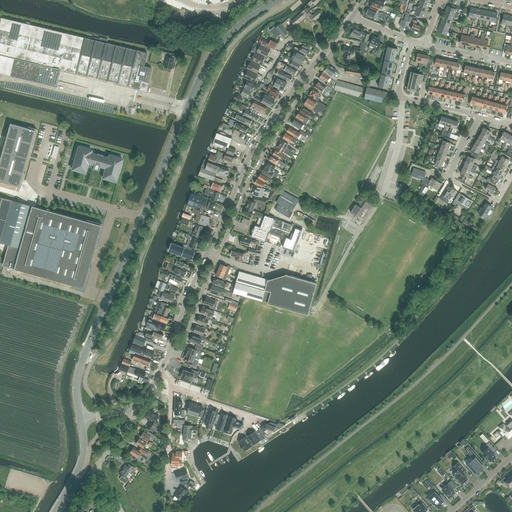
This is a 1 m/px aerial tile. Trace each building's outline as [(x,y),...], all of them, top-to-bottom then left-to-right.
[(382,9),(383,6),(373,2),(370,8),(379,11),(380,8),(382,9)] [(426,13),(428,8),(419,4),(417,7),(414,6),(414,8),(426,13)] [(445,11),(457,16),(458,14),(455,13),(457,9),(453,7),(453,8),(447,6),(445,11)] [(473,21),(476,8),(471,7),(469,13),(468,13),(467,17),(472,18),(471,21),(473,21)] [(292,22),(295,25),(303,18),(305,17),(307,19),(308,19),(310,21),(313,25),(317,21),(316,20),(321,16),(322,15),(322,14),(322,13),(322,12),(321,12),(321,11),(320,11),(319,11),(318,11),(317,12),(312,16),(309,11),(306,8),(301,12),(302,13),(300,15),(292,22)] [(376,11),(369,8),(368,10),(367,11),(366,13),(367,13),(366,14),(374,17),(375,14),(380,16),(381,13),(377,11),(376,11)] [(424,18),(426,13),(414,8),(413,10),(416,11),(414,15),(418,17),(418,16),(424,18)] [(457,18),(457,16),(445,11),(443,16),(453,20),(454,17),(457,18)] [(507,25),(509,15),(504,14),(502,20),(501,20),(500,24),(507,25)] [(406,15),(404,20),(407,22),(410,23),(412,17),(409,16),(406,15)] [(394,18),(390,16),(390,17),(388,16),(385,22),(391,24),(393,18),(394,18)] [(452,23),(453,20),(443,16),(441,21),(454,26),(454,24),(452,23)] [(0,73),(56,87),(58,81),(60,72),(60,71),(61,70),(90,77),(93,77),(111,82),(114,82),(139,88),(140,81),(148,82),(150,74),(150,72),(151,68),(144,66),(147,53),(108,43),(107,43),(108,39),(100,37),(99,39),(93,37),(92,40),(29,25),(30,23),(25,21),(25,23),(1,18),(0,17),(0,73)] [(418,32),(421,26),(416,24),(417,21),(414,20),(412,24),(413,24),(411,29),(415,31),(414,32),(415,33),(416,34),(417,33),(418,32)] [(453,28),(454,26),(441,21),(439,26),(449,30),(450,27),(453,28)] [(274,26),(270,30),(276,38),(281,34),(283,37),(288,33),(282,26),(280,24),(276,28),(274,26)] [(446,36),(449,30),(439,26),(437,31),(443,34),(443,35),(446,36)] [(361,33),(354,29),(350,34),(358,38),(361,40),(362,40),(366,42),(370,35),(365,32),(365,34),(362,31),(361,33)] [(378,38),(373,36),(369,46),(373,47),(372,50),(375,51),(376,50),(381,51),(383,45),(379,43),(380,39),(378,38)] [(270,42),(263,39),(261,43),(263,44),(267,46),(274,50),(278,43),(271,40),(270,42)] [(363,53),(364,48),(365,48),(366,42),(361,41),(360,48),(354,47),(354,48),(344,46),(343,52),(345,53),(344,59),(349,60),(350,54),(353,54),(353,52),(359,53),(359,56),(363,57),(363,53)] [(267,57),(270,50),(260,45),(257,52),(267,57)] [(307,50),(308,48),(302,45),(300,49),(295,47),(294,49),(307,56),(309,51),(307,50)] [(398,49),(388,46),(378,86),(388,89),(392,75),(395,61),(398,49)] [(294,56),(303,60),(305,57),(296,52),(294,56)] [(261,65),(265,58),(255,53),(251,60),(255,62),(261,65)] [(420,71),(419,72),(422,72),(423,67),(424,64),(427,64),(427,62),(431,63),(432,57),(428,56),(429,56),(423,54),(421,66),(420,71)] [(176,63),(178,57),(172,56),(172,58),(166,57),(164,67),(172,69),(173,62),(176,63)] [(302,64),(303,60),(294,56),(292,59),(302,64)] [(298,69),(300,65),(289,59),(288,62),(290,64),(290,65),(298,69)] [(257,73),(261,66),(251,61),(247,69),(257,73)] [(297,70),(279,61),(275,68),(279,70),(281,71),(282,67),(285,68),(284,70),(294,75),(297,70)] [(335,77),(337,79),(340,75),(336,72),(337,71),(336,71),(336,70),(329,65),(325,71),(335,77)] [(445,74),(446,70),(446,68),(444,67),(443,70),(443,73),(442,73),(442,75),(438,74),(438,76),(444,77),(445,74)] [(366,77),(367,71),(364,71),(347,68),(346,73),(363,76),(366,77)] [(292,77),(281,71),(279,70),(277,74),(283,77),(282,78),(290,82),(292,77)] [(254,83),(258,75),(248,71),(244,78),(254,83)] [(328,86),(332,88),(336,80),(337,79),(335,77),(324,71),(319,79),(323,81),(324,80),(328,82),(326,85),(328,86)] [(498,73),(497,79),(499,79),(498,82),(502,83),(501,86),(501,87),(498,86),(498,90),(503,92),(504,86),(504,87),(505,83),(505,80),(506,73),(504,73),(504,72),(501,71),(501,72),(500,72),(500,74),(498,73)] [(418,91),(422,74),(411,72),(407,89),(418,91)] [(283,90),(287,83),(278,78),(274,86),(283,90)] [(244,84),(243,87),(244,88),(251,91),(255,84),(248,80),(245,85),(244,84)] [(363,87),(336,80),(332,88),(336,90),(360,97),(363,87)] [(435,88),(436,86),(437,82),(434,81),(433,85),(433,87),(429,86),(427,86),(425,91),(428,92),(428,94),(434,95),(435,88)] [(332,88),(328,86),(327,87),(318,82),(315,88),(322,92),(322,93),(325,95),(327,92),(328,92),(329,90),(332,92),(334,90),(336,90),(332,88)] [(278,95),(279,94),(278,94),(279,92),(272,88),(273,87),(269,85),(267,89),(271,91),(269,94),(276,98),(277,98),(277,97),(279,95),(278,95)] [(251,91),(244,88),(241,94),(241,95),(250,99),(251,97),(249,96),(251,91)] [(385,103),(387,92),(367,88),(365,98),(385,103)] [(309,95),(315,99),(318,101),(321,95),(318,94),(319,93),(313,89),(309,95)] [(271,107),(273,103),(275,99),(265,94),(261,102),(271,107)] [(318,101),(315,99),(314,101),(308,97),(304,105),(318,114),(320,111),(322,112),(326,106),(318,101)] [(251,108),(258,111),(264,114),(267,108),(254,101),(251,108)] [(311,118),(314,114),(302,107),(299,112),(306,116),(306,115),(311,118)] [(249,112),(245,110),(243,114),(254,119),(254,118),(257,120),(259,117),(256,115),(256,114),(249,111),(249,112)] [(307,118),(299,113),(296,117),(302,121),(302,122),(306,124),(309,119),(308,118),(307,118)] [(249,126),(252,120),(237,114),(235,119),(249,126)] [(445,125),(447,118),(442,116),(439,123),(445,125)] [(451,127),(453,120),(447,118),(445,125),(443,131),(445,132),(447,126),(451,127)] [(245,132),(248,127),(230,119),(228,123),(245,132)] [(295,119),(292,124),(300,129),(303,124),(295,119)] [(456,129),(459,122),(453,120),(451,127),(449,133),(448,136),(450,137),(451,134),(453,128),(456,129)] [(33,131),(9,123),(0,152),(0,182),(17,187),(33,131)] [(287,131),(287,132),(293,136),(293,137),(297,139),(300,134),(306,137),(307,135),(306,134),(303,132),(300,130),(299,133),(290,127),(289,129),(288,129),(287,130),(287,131)] [(491,140),(492,138),(489,136),(491,132),(485,128),(481,133),(488,138),(491,140)] [(506,142),(510,134),(504,131),(500,138),(499,138),(497,142),(499,143),(501,139),(505,141),(506,142)] [(217,133),(212,144),(227,150),(229,147),(232,139),(225,136),(219,134),(217,133)] [(283,138),(290,142),(291,140),(295,142),(296,139),(286,133),(285,135),(284,135),(283,137),(283,138)] [(486,142),(488,138),(481,133),(478,139),(485,143),(485,144),(488,146),(489,144),(486,142)] [(511,144),(511,142),(511,135),(510,134),(506,142),(505,141),(503,145),(505,146),(507,142),(510,144),(511,144)] [(450,143),(451,139),(445,137),(444,139),(439,138),(439,140),(443,142),(441,145),(441,146),(449,149),(451,143),(450,143)] [(485,151),(486,149),(483,147),(485,144),(485,143),(478,139),(475,144),(482,148),(482,149),(485,151)] [(280,143),(279,145),(291,152),(292,153),(293,154),(294,154),(295,154),(296,151),(293,149),(287,145),(288,144),(282,140),(281,141),(280,141),(279,142),(280,143)] [(446,155),(449,149),(441,146),(441,145),(437,144),(436,146),(441,147),(439,151),(439,152),(446,155)] [(480,152),(482,149),(482,148),(475,144),(472,149),(473,150),(472,153),(477,156),(478,154),(482,156),(483,154),(480,152)] [(74,161),(72,169),(85,173),(87,164),(93,166),(93,169),(94,169),(97,170),(98,170),(99,167),(105,169),(103,178),(116,182),(118,173),(120,174),(123,164),(121,163),(122,159),(121,159),(122,157),(111,154),(110,155),(109,155),(109,157),(103,155),(102,155),(97,154),(97,153),(91,152),(91,150),(90,150),(91,148),(80,145),(79,147),(78,146),(77,151),(75,150),(72,160),(74,161)] [(277,148),(276,149),(282,153),(283,152),(291,157),(293,154),(292,153),(291,152),(279,145),(278,146),(277,146),(276,148),(277,148)] [(227,150),(226,153),(233,155),(234,155),(235,155),(236,153),(236,152),(235,152),(236,150),(229,147),(227,150)] [(289,159),(276,150),(273,155),(279,159),(281,157),(283,159),(288,161),(289,159)] [(444,161),(446,155),(439,152),(439,151),(435,150),(434,152),(438,153),(437,157),(437,158),(444,161)] [(232,163),(234,157),(218,151),(217,155),(222,157),(221,159),(232,163)] [(500,162),(507,166),(510,160),(509,160),(511,157),(502,153),(501,155),(503,156),(500,162)] [(215,162),(217,156),(211,154),(208,160),(215,162)] [(478,156),(477,156),(472,154),(471,157),(468,156),(465,162),(473,165),(473,166),(476,167),(478,165),(473,164),(475,159),(476,159),(477,157),(478,156)] [(442,167),(444,161),(437,158),(437,157),(433,155),(432,158),(436,159),(434,164),(438,165),(442,167)] [(282,162),(272,156),(269,160),(276,165),(277,162),(284,167),(285,168),(287,165),(282,162)] [(226,177),(228,172),(229,169),(220,166),(220,165),(204,159),(198,175),(222,184),(223,180),(215,177),(216,173),(226,177)] [(504,171),(507,166),(500,162),(493,159),(492,161),(495,163),(494,166),(504,171)] [(265,167),(277,175),(278,173),(273,169),(275,167),(268,162),(265,167)] [(471,169),(473,166),(473,165),(465,162),(463,168),(471,171),(470,172),(474,173),(475,171),(471,169)] [(500,177),(503,171),(494,166),(492,169),(489,167),(487,169),(494,173),(500,177)] [(262,172),(269,177),(270,178),(272,175),(279,179),(280,177),(277,175),(265,167),(264,169),(263,169),(262,171),(262,172)] [(424,185),(428,179),(425,177),(426,173),(414,168),(411,175),(423,180),(422,183),(418,188),(420,190),(424,185)] [(469,175),(470,172),(471,171),(463,168),(461,173),(463,174),(461,178),(467,180),(468,177),(472,179),(473,177),(469,175)] [(275,182),(272,180),(271,180),(261,173),(258,178),(265,183),(266,180),(270,182),(274,184),(275,182)] [(497,182),(500,177),(494,173),(491,178),(489,177),(487,180),(496,185),(497,182)] [(494,187),(496,185),(487,180),(479,175),(478,178),(481,180),(486,183),(485,185),(487,187),(485,190),(492,193),(496,188),(494,187)] [(420,190),(419,192),(424,195),(428,188),(430,185),(438,190),(442,184),(433,178),(431,181),(428,179),(424,185),(420,190)] [(271,187),(267,185),(257,179),(255,184),(258,186),(259,185),(262,187),(263,185),(266,187),(269,189),(271,187)] [(220,192),(223,185),(214,181),(211,189),(220,192)] [(262,198),(265,189),(253,185),(251,190),(253,191),(251,194),(258,196),(262,198)] [(455,195),(457,192),(449,186),(441,199),(447,203),(453,194),(455,195)] [(209,189),(206,188),(204,194),(207,196),(208,195),(212,196),(211,199),(217,201),(220,193),(209,189)] [(276,203),(279,204),(275,210),(290,218),(293,212),(292,212),(299,200),(294,197),(282,191),(276,203)] [(214,209),(216,203),(191,193),(186,205),(192,207),(194,208),(203,211),(205,206),(207,207),(207,208),(213,211),(214,209)] [(469,208),(473,202),(462,195),(459,193),(455,199),(454,201),(458,204),(460,202),(469,208)] [(0,197),(0,242),(20,248),(14,269),(75,286),(75,287),(83,290),(90,267),(88,266),(94,247),(95,247),(102,224),(86,220),(85,221),(49,211),(49,209),(46,208),(46,210),(33,207),(0,197)] [(364,219),(372,206),(362,199),(358,206),(356,204),(350,212),(356,215),(364,219)] [(253,211),(253,210),(256,203),(248,200),(243,214),(247,215),(247,217),(251,218),(252,214),(255,215),(255,216),(257,217),(258,213),(253,211)] [(485,217),(492,207),(486,203),(483,208),(481,208),(478,213),(485,217)] [(206,212),(203,211),(194,208),(192,212),(198,215),(195,221),(206,225),(209,217),(204,215),(206,212)] [(296,227),(259,213),(257,217),(261,218),(258,225),(255,224),(250,237),(266,242),(270,231),(273,232),(272,234),(273,234),(275,235),(276,235),(276,234),(292,239),(296,227)] [(198,238),(203,227),(196,224),(192,236),(198,238)] [(184,244),(183,247),(190,250),(191,247),(195,248),(198,239),(192,237),(189,236),(189,235),(187,234),(185,238),(189,239),(188,243),(187,245),(184,244)] [(258,245),(259,242),(242,237),(241,244),(249,246),(250,243),(255,244),(258,245)] [(172,243),(169,251),(192,260),(195,252),(190,250),(183,247),(182,247),(174,244),(172,243)] [(244,253),(232,249),(230,255),(236,257),(235,259),(242,261),(242,259),(244,259),(246,253),(247,254),(248,252),(244,251),(244,253)] [(183,267),(188,269),(190,265),(181,261),(178,260),(175,265),(182,268),(183,267)] [(218,269),(228,274),(231,267),(228,265),(227,267),(221,264),(218,269)] [(174,270),(174,271),(177,273),(177,274),(184,277),(184,275),(186,275),(187,273),(186,271),(176,266),(174,270)] [(225,281),(228,274),(218,269),(216,275),(223,278),(222,279),(225,281)] [(168,278),(169,274),(162,271),(161,275),(160,278),(164,280),(165,276),(168,278)] [(268,280),(239,272),(238,274),(238,277),(233,292),(242,295),(262,301),(262,300),(268,302),(308,314),(311,304),(317,284),(285,275),(268,280)] [(171,277),(170,279),(173,281),(181,284),(181,283),(182,284),(183,281),(182,281),(183,279),(172,274),(171,277)] [(228,287),(229,283),(215,278),(213,284),(225,288),(225,286),(228,287)] [(167,284),(165,284),(160,282),(157,289),(163,292),(164,289),(168,290),(168,291),(176,293),(178,288),(167,284)] [(223,297),(224,294),(225,290),(222,289),(212,285),(210,292),(223,297)] [(160,291),(158,296),(161,298),(172,302),(175,296),(166,293),(164,293),(164,292),(160,291)] [(209,309),(215,311),(216,308),(218,301),(215,300),(206,297),(203,304),(210,306),(209,309)] [(167,316),(170,308),(166,307),(167,304),(158,301),(155,307),(159,309),(158,312),(167,316)] [(215,311),(209,309),(205,307),(202,306),(200,313),(207,315),(206,318),(209,319),(211,320),(212,317),(215,311)] [(149,316),(148,318),(152,320),(153,319),(166,324),(169,318),(153,312),(151,317),(149,316)] [(209,319),(206,318),(202,317),(199,316),(197,322),(203,325),(202,328),(205,329),(208,330),(209,327),(206,326),(209,319)] [(164,331),(166,325),(148,319),(146,324),(147,325),(146,327),(151,329),(155,331),(156,331),(157,328),(164,331)] [(205,329),(202,328),(199,326),(196,325),(194,332),(196,333),(200,334),(199,337),(205,339),(206,336),(203,335),(205,329)] [(144,337),(144,338),(146,339),(145,340),(151,342),(151,341),(154,341),(155,338),(160,340),(161,338),(162,338),(163,334),(155,331),(154,332),(154,334),(152,333),(146,331),(144,337)] [(192,334),(190,341),(193,342),(197,343),(196,346),(201,348),(202,345),(205,339),(199,337),(195,335),(192,334)] [(129,349),(129,350),(140,354),(144,355),(144,354),(152,357),(154,352),(142,347),(143,346),(145,340),(146,339),(144,338),(139,336),(136,335),(135,335),(133,341),(132,343),(129,349)] [(188,347),(186,352),(196,356),(200,357),(200,356),(201,353),(200,352),(201,351),(200,351),(201,348),(196,346),(195,349),(188,347)] [(186,352),(184,358),(191,360),(190,364),(192,365),(196,366),(197,363),(198,364),(200,358),(195,356),(196,356),(186,352)] [(148,366),(150,361),(134,355),(132,361),(137,363),(138,362),(148,366)] [(122,364),(119,370),(127,373),(128,372),(136,375),(136,376),(140,377),(138,382),(142,384),(144,379),(146,373),(122,364)] [(190,372),(182,369),(179,379),(190,383),(192,377),(196,379),(198,372),(191,369),(190,372)] [(175,401),(175,413),(181,414),(181,417),(184,417),(185,410),(182,410),(182,402),(175,401)] [(190,402),(187,412),(188,413),(188,411),(199,414),(199,416),(200,416),(203,407),(190,402)] [(211,429),(217,411),(210,409),(209,413),(206,412),(206,411),(205,411),(202,422),(203,421),(207,423),(206,427),(211,428),(211,429)] [(153,431),(158,423),(155,422),(159,417),(150,410),(145,417),(151,421),(147,427),(153,431)] [(501,430),(498,432),(503,438),(506,435),(508,438),(511,434),(511,412),(510,414),(511,417),(511,420),(505,427),(503,424),(500,428),(501,430)] [(215,420),(214,423),(217,424),(216,427),(223,429),(228,415),(221,413),(218,421),(215,420)] [(230,416),(225,429),(228,430),(228,431),(229,431),(230,431),(232,432),(234,427),(238,428),(243,424),(236,421),(237,418),(230,416)] [(282,425),(283,426),(285,425),(279,422),(277,424),(271,422),(270,425),(267,424),(260,428),(264,434),(268,432),(272,433),(280,428),(278,428),(282,425)] [(192,425),(185,425),(184,425),(183,438),(183,441),(188,441),(188,438),(191,438),(192,432),(198,433),(198,427),(192,426),(192,425)] [(261,441),(266,438),(260,429),(255,432),(255,431),(247,436),(253,445),(260,440),(261,441)] [(156,436),(148,431),(146,433),(144,432),(143,432),(142,432),(141,434),(142,435),(140,437),(148,441),(150,437),(154,439),(156,436)] [(142,447),(144,448),(147,443),(140,438),(138,440),(137,440),(136,442),(136,443),(142,447)] [(245,438),(239,442),(244,451),(251,446),(245,438)] [(488,448),(483,452),(484,453),(483,454),(487,459),(488,458),(490,461),(496,456),(491,451),(494,448),(489,442),(486,445),(488,448)] [(469,446),(465,450),(470,456),(465,461),(468,464),(467,464),(468,465),(467,466),(471,470),(473,473),(474,472),(475,473),(477,471),(478,471),(479,470),(483,467),(482,465),(484,463),(469,446)] [(147,450),(144,448),(142,447),(139,451),(134,447),(130,453),(132,454),(130,457),(135,460),(137,457),(139,455),(144,458),(146,455),(147,453),(148,451),(147,450)] [(172,453),(171,465),(172,465),(178,466),(178,465),(181,466),(182,461),(179,461),(179,459),(181,459),(182,452),(176,451),(176,453),(172,453)] [(457,482),(458,481),(461,485),(468,479),(464,475),(465,474),(466,473),(467,473),(458,462),(453,467),(456,471),(452,474),(455,478),(454,479),(457,482)] [(125,465),(119,474),(122,476),(120,478),(120,479),(123,481),(126,483),(128,480),(125,478),(129,472),(132,474),(136,468),(129,464),(128,467),(125,465)] [(442,476),(445,473),(440,467),(437,470),(442,476)] [(186,468),(176,472),(178,479),(183,477),(184,479),(189,478),(186,468)] [(511,475),(507,480),(505,477),(500,481),(502,484),(505,482),(509,487),(511,484),(511,475)] [(429,480),(426,482),(432,489),(435,486),(429,480)] [(442,489),(450,498),(453,495),(455,493),(452,490),(456,486),(451,481),(447,484),(448,484),(442,489)] [(140,487),(131,500),(140,506),(148,493),(140,487)] [(182,500),(188,491),(182,487),(178,492),(175,495),(182,500)] [(441,504),(443,501),(435,492),(428,498),(429,498),(427,499),(430,503),(431,501),(434,504),(433,504),(434,505),(437,507),(438,508),(441,505),(441,504)] [(425,511),(428,509),(422,503),(420,505),(419,504),(413,509),(414,511),(425,511)]
